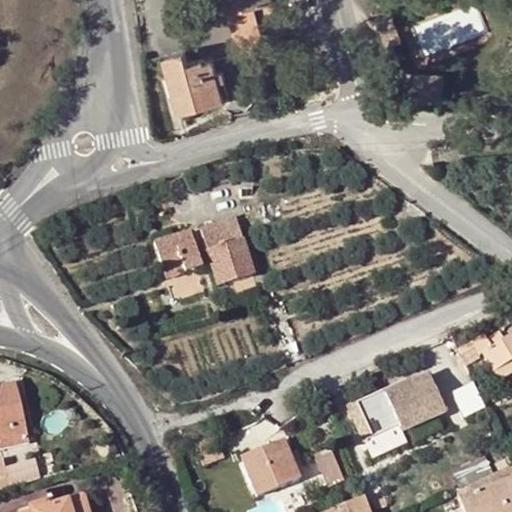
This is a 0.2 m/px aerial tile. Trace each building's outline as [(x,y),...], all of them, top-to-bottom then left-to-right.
[(270,0),(223,0),(226,14),(272,4),(270,0)] [(478,0),(472,0),(417,16),(427,50),(488,33),(478,0)] [(272,4),(226,14),(232,39),(258,34),(256,17),(274,13),(272,4)] [(258,34),(232,39),(235,55),(262,50),(258,34)] [(162,56),(177,112),(180,111),(223,101),(221,93),(218,83),(216,74),(211,58),(204,60),(203,58),(186,62),(182,51),(162,56)] [(225,81),(223,72),(216,74),(218,83),(225,81)] [(196,254),(193,246),(188,231),(153,244),(165,280),(211,267),(217,287),(252,276),(234,218),(199,229),(204,244),(206,251),(196,254)] [(204,244),(193,246),(196,254),(206,251),(204,244)] [(48,262),(38,246),(33,249),(44,266),(48,262)] [(481,356),(492,375),(511,363),(511,335),(490,348),(482,337),(458,352),(461,357),(472,351),(477,359),(481,356)] [(418,356),(383,373),(393,392),(429,376),(418,356)] [(511,363),(492,375),(497,383),(511,374),(511,363)] [(345,407),(363,446),(397,431),(399,435),(446,415),(429,376),(383,397),(380,391),(345,407)] [(13,384),(0,386),(0,451),(27,446),(13,384)] [(73,411),(64,414),(67,422),(76,421),(73,411)] [(397,431),(363,446),(368,457),(401,441),(399,435),(397,431)] [(282,443),(238,461),(254,500),(298,482),(282,443)] [(220,461),(214,445),(194,454),(200,470),(220,461)] [(328,452),(313,458),(319,472),(328,492),(343,485),(328,452)] [(506,456),(487,465),(492,476),(511,467),(506,456)] [(454,472),(462,490),(492,476),(483,458),(454,472)] [(511,470),(456,496),(457,499),(511,480),(511,470)] [(328,492),(319,472),(308,477),(316,496),(328,492)] [(8,479),(0,480),(0,491),(11,489),(8,479)] [(511,511),(511,480),(457,499),(461,511),(511,511)] [(51,506),(33,511),(29,511),(88,511),(84,496),(51,506)] [(31,502),(33,511),(51,506),(48,499),(31,502)] [(367,511),(363,499),(335,511),(367,511)]
